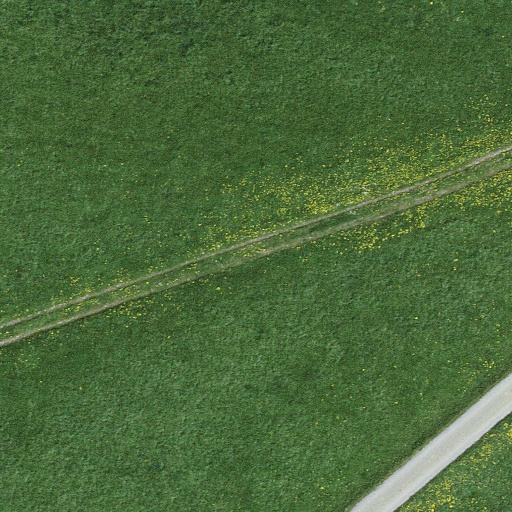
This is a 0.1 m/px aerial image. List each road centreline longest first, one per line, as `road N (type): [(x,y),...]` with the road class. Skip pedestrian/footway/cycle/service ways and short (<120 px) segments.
road 1 (track): [(0,340),(511,151)]
road 2 (unclassified): [(511,392),(372,511)]
